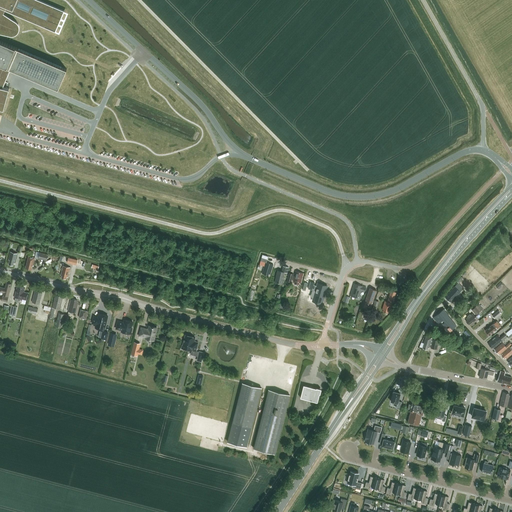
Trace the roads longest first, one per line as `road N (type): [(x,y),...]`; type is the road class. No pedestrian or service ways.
road 1 (tertiary): [(321,345),(0,270)]
road 2 (unclassified): [(252,159),(359,197),(482,150)]
road 3 (secondary): [(380,355),(444,264),(511,190)]
road 4 (secondary): [(277,511),(380,355)]
road 5 (unclassified): [(482,150),(484,109),(422,0)]
road 6 (unclassified): [(321,345),(346,268),(407,268)]
road 7 (tertiary): [(511,389),(380,355)]
